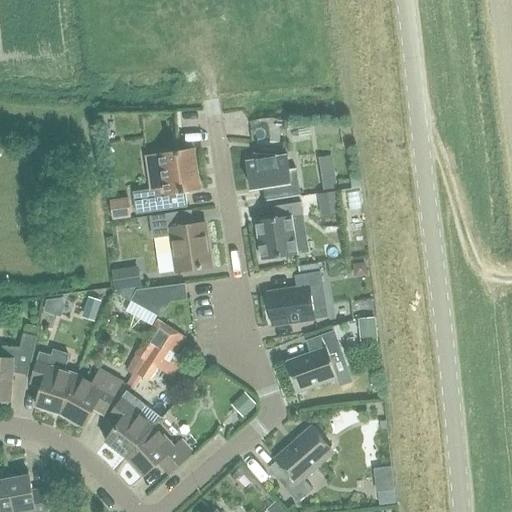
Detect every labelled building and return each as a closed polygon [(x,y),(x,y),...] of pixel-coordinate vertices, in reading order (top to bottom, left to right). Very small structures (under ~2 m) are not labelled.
[(291,137),(306,139),(309,117),(294,116),(291,137)] [(185,193),(201,190),(195,149),(159,154),(164,188),(134,192),(137,214),(187,207),(185,193)] [(254,153),(254,154),(257,154),(258,160),(247,162),(251,190),(263,188),(266,201),(301,196),(297,168),(289,170),(287,157),(289,157),(289,156),(254,153)] [(321,175),(324,190),(334,189),(331,173),(321,175)] [(361,188),(360,181),(351,182),(352,189),(361,188)] [(336,192),(319,195),(322,215),(339,212),(336,192)] [(116,221),(131,219),(129,201),(114,204),(116,221)] [(256,222),(262,260),(297,254),(292,218),(303,217),(301,203),(274,207),(275,219),(256,222)] [(177,273),(212,267),(209,249),(208,249),(206,239),(208,239),(206,223),(194,225),(192,210),(151,216),(154,237),(171,235),(177,273)] [(343,259),(341,245),(328,247),(330,261),(343,259)] [(311,288),(323,286),(321,272),(295,276),(297,289),(267,293),(272,326),(316,320),(311,288)] [(140,275),(114,278),(116,290),(142,287),(140,275)] [(138,290),(132,301),(161,317),(171,302),(188,300),(186,284),(138,290)] [(87,309),(99,313),(103,301),(90,298),(87,309)] [(332,322),(354,319),(352,304),(330,307),(332,322)] [(359,324),(363,335),(377,330),(373,319),(359,324)] [(159,368),(164,359),(171,363),(187,338),(158,320),(151,332),(137,354),(144,358),(127,384),(135,389),(144,376),(148,379),(156,366),(159,368)] [(28,376),(36,337),(39,327),(26,324),(21,348),(3,347),(2,359),(0,358),(0,400),(11,402),(13,373),(28,376)] [(286,363),(296,394),(338,380),(331,360),(342,356),(334,333),(308,343),(312,354),(286,363)] [(36,406),(61,413),(77,375),(64,371),(69,356),(54,351),(52,357),(40,353),(31,384),(42,387),(36,406)] [(77,375),(61,413),(84,427),(93,409),(103,414),(121,381),(99,369),(91,383),(77,375)] [(107,442),(127,456),(155,426),(163,417),(128,392),(108,419),(118,426),(107,442)] [(247,395),(235,405),(245,415),(256,405),(247,395)] [(155,426),(127,456),(127,457),(144,476),(159,463),(169,475),(193,453),(182,440),(175,447),(155,426)] [(333,453),(311,428),(276,459),(291,477),(282,485),(298,503),(313,490),(303,479),(333,453)] [(383,463),(368,465),(371,485),(386,483),(383,463)] [(8,479),(14,511),(48,511),(45,489),(33,491),(30,475),(8,479)] [(14,511),(8,479),(0,480),(0,511),(14,511)] [(394,491),(378,493),(379,505),(395,503),(394,491)] [(366,497),(363,501),(364,507),(373,506),(372,496),(366,497)] [(266,510),(268,511),(283,511),(275,502),(266,510)]
